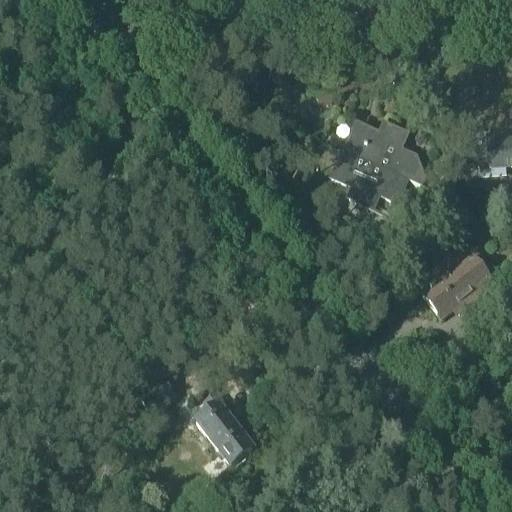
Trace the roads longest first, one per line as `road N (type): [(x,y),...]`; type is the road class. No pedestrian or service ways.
road 1 (tertiary): [(472,511),(103,32)]
road 2 (unclassified): [(511,13),(103,32)]
